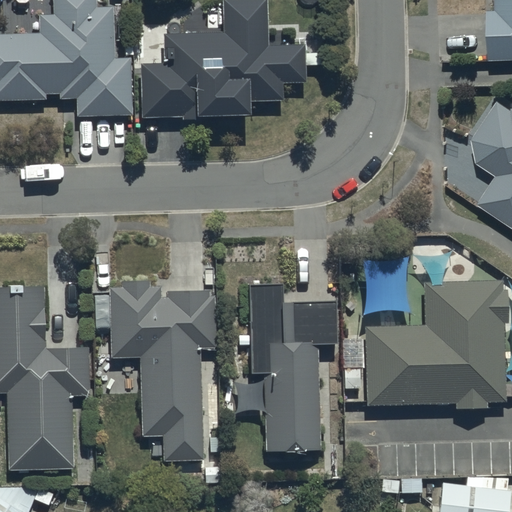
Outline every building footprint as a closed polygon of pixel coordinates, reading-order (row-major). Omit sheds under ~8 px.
[(74,96),(74,113),(130,112),(129,57),(113,58),(112,7),(97,8),(96,0),(51,0),(51,13),(36,13),(36,31),(0,32),(0,100),(44,100),(44,91),(57,91),(57,96),(74,96)] [(264,0),(221,0),(222,30),(162,33),(163,61),(139,62),(141,118),(194,116),(194,113),(247,111),(247,102),(281,100),(280,82),(304,81),(302,42),(267,44),(264,0)] [(511,0),(494,0),(495,7),(487,7),(488,58),(511,58),(511,0)] [(497,98),(471,136),(476,162),(496,174),(478,204),(511,224),(511,106),(510,107),(497,98)] [(505,395),(511,394),(511,383),(505,384),(503,325),(505,325),(504,289),(499,290),(499,277),(421,280),(422,323),(363,325),(366,405),(454,403),(454,410),(486,409),(486,402),(505,401),(505,395)] [(42,284),(21,285),(20,279),(5,280),(5,285),(0,285),(0,392),(4,393),(6,469),(71,467),(70,396),(88,395),(87,345),(43,346),(42,284)] [(122,285),(107,285),(110,356),(138,356),(138,438),(163,438),(163,459),(199,459),(199,346),(213,346),(213,295),(205,295),(205,286),(166,286),(166,294),(158,294),(158,285),(146,285),(146,279),(122,279),(122,285)] [(280,282),(246,282),(248,371),(262,370),(264,449),(320,448),(317,343),(334,342),(333,301),(281,302),(280,282)] [(442,483),(438,511),(507,511),(510,488),(504,488),(505,478),(480,475),(479,487),(442,483)] [(22,511),(0,495),(0,511),(22,511)]
